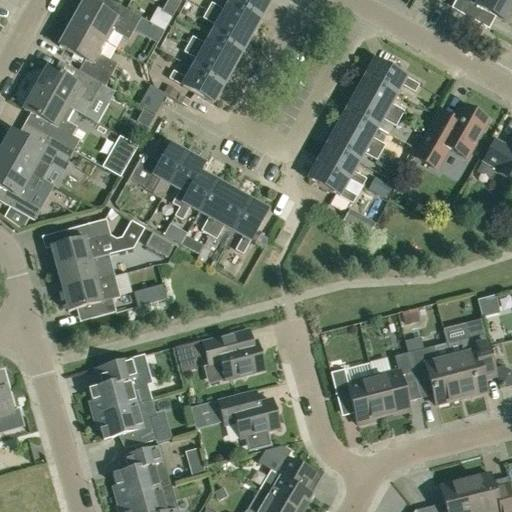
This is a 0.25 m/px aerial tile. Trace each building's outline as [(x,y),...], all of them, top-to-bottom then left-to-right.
[(110,14),(85,0),(72,24),(107,44),(114,32),(128,40),(140,18),(116,4),(110,14)] [(167,0),(160,12),(171,18),(180,2),(180,0),(167,0)] [(261,19),(270,1),(267,0),(236,0),(234,4),(261,19)] [(511,9),(511,0),(454,0),(450,8),(474,21),(480,9),(505,23),(511,9)] [(261,19),(234,4),(228,14),(211,4),(207,11),(251,36),(261,19)] [(241,53),(251,36),(207,11),(203,19),(220,29),(215,38),(241,53)] [(104,86),(116,64),(101,55),(107,44),(72,24),(60,47),(85,61),(78,72),(104,86)] [(192,38),(188,45),(232,70),(241,53),(215,38),(209,48),(192,38)] [(232,70),(188,45),(188,46),(184,53),(200,63),(195,71),(222,87),(232,70)] [(418,84),(375,60),(365,78),(392,93),(397,83),(414,92),(418,84)] [(48,68),(36,89),(83,116),(100,85),(77,71),(71,81),(48,68)] [(222,87),(195,71),(190,81),(173,72),(169,79),(212,104),(222,87)] [(399,119),(403,112),(386,103),(392,93),(365,78),(356,95),(399,119)] [(73,151),(79,140),(81,137),(74,134),(77,128),(61,119),(68,108),(36,90),(24,110),(55,127),(49,138),(73,151)] [(179,94),(175,101),(185,107),(189,100),(179,94)] [(399,119),(356,95),(346,112),(373,127),(378,118),(395,127),(399,119)] [(461,106),(453,120),(439,112),(431,128),(414,157),(436,170),(448,149),(466,159),(487,121),(461,106)] [(136,123),(147,129),(154,117),(143,111),(136,123)] [(380,153),(385,145),(368,136),(373,127),(346,112),(337,129),(380,153)] [(380,153),(337,129),(327,146),(354,161),(359,151),(376,161),(380,153)] [(42,149),(12,132),(0,153),(0,156),(31,174),(37,178),(42,181),(43,180),(43,179),(50,167),(51,168),(56,158),(66,163),(73,151),(49,138),(42,149)] [(101,169),(119,179),(120,179),(137,148),(119,137),(101,169)] [(511,143),(509,149),(494,141),(483,162),(497,170),(496,173),(511,182),(511,143)] [(170,185),(187,155),(169,145),(159,163),(143,154),(128,180),(133,183),(152,193),(160,179),(170,185)] [(366,179),(349,170),(354,161),(327,146),(318,163),(345,178),(361,187),(366,179)] [(204,164),(187,155),(170,185),(180,190),(172,204),(178,208),(200,173),(204,164)] [(37,178),(31,174),(0,156),(0,186),(9,192),(3,203),(11,207),(34,220),(41,209),(32,204),(38,193),(31,189),(37,178)] [(351,204),(356,196),(339,187),(345,178),(318,163),(308,181),(351,204)] [(199,214),(217,182),(200,173),(178,208),(174,217),(182,221),(189,208),(199,214)] [(209,236),(234,192),(217,182),(199,214),(208,219),(200,231),(209,236)] [(233,233),(251,201),(234,192),(209,236),(215,240),(223,227),(233,233)] [(251,201),(233,233),(242,238),(235,251),(242,255),(255,234),(268,211),(251,201)] [(452,206),(457,219),(471,214),(466,201),(452,206)] [(369,221),(349,210),(342,222),(369,237),(375,226),(376,226),(380,219),(372,215),(369,221)] [(132,250),(143,230),(130,223),(120,243),(132,250)] [(103,256),(94,224),(71,230),(74,242),(50,249),(56,270),(108,256),(108,255),(103,256)] [(282,248),(289,236),(280,231),(273,244),(282,248)] [(167,258),(173,246),(152,234),(146,246),(167,258)] [(198,255),(202,247),(185,237),(181,245),(198,255)] [(62,291),(114,277),(108,256),(56,270),(62,291)] [(115,313),(111,299),(119,297),(114,277),(62,291),(67,312),(86,307),(90,309),(93,319),(115,313)] [(404,325),(417,321),(414,311),(402,314),(404,325)] [(247,332),(236,335),(202,344),(208,367),(212,366),(222,372),(225,381),(263,371),(260,357),(263,351),(257,348),(256,343),(251,345),(247,332)] [(461,399),(486,393),(478,363),(492,360),(488,346),(485,334),(446,344),(461,399)] [(461,399),(446,344),(408,354),(414,379),(414,380),(428,376),(435,406),(461,399)] [(392,417),(409,412),(402,382),(414,379),(408,354),(394,357),(397,371),(372,378),(383,417),(391,415),(392,417)] [(93,371),(98,388),(89,391),(92,402),(89,403),(93,417),(150,401),(145,384),(140,386),(133,360),(109,367),(93,371)] [(500,388),(511,385),(511,373),(502,368),(496,369),(500,388)] [(347,385),(344,370),(330,374),(336,399),(349,396),(357,426),(374,422),(374,419),(383,417),(372,378),(347,385)] [(0,417),(13,414),(2,374),(0,374),(0,417)] [(254,392),(236,397),(217,402),(224,426),(236,423),(240,439),(250,436),(254,450),(270,446),(266,432),(278,429),(275,415),(278,409),(272,406),(271,401),(258,405),(254,392)] [(131,448),(156,441),(149,418),(154,416),(150,401),(93,417),(97,430),(100,430),(103,441),(128,434),(131,448)] [(208,427),(221,423),(217,406),(203,410),(208,427)] [(118,460),(121,473),(113,475),(116,487),(113,487),(117,501),(169,487),(158,448),(134,455),(118,460)] [(258,491),(267,496),(293,511),(304,511),(313,496),(306,492),(291,483),(300,466),(301,466),(284,456),(273,474),(270,472),(258,491)] [(188,466),(191,478),(205,475),(201,462),(188,466)] [(508,481),(492,484),(490,475),(465,481),(472,511),(511,511),(511,497),(511,496),(508,481)] [(472,511),(465,481),(439,487),(445,511),(472,511)] [(175,511),(169,487),(117,501),(120,511),(175,511)] [(258,491),(247,511),(246,511),(245,511),(293,511),(267,496),(258,491)]
